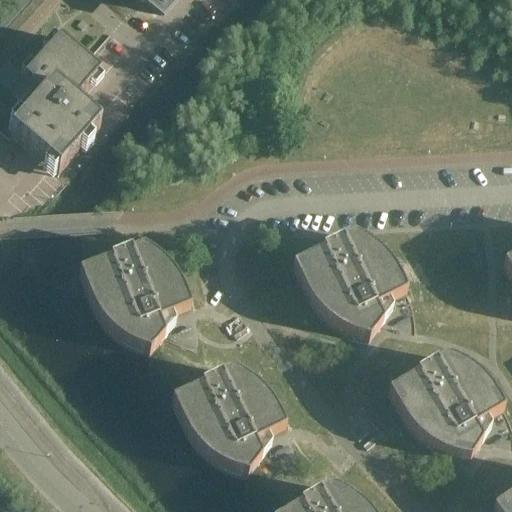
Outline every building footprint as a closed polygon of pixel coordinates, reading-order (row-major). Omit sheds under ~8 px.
[(141,0),(161,17),(175,0),(141,0)] [(100,76),(99,75),(85,63),(59,40),(24,80),(35,90),(21,105),(31,114),(31,115),(10,138),(38,163),(57,180),(99,133),(85,121),(71,108),(100,76)] [(362,344),(368,345),(385,323),(379,311),(406,297),(400,285),(391,271),(380,258),(371,251),(366,248),(353,241),(291,271),(308,304),(312,311),(320,320),(332,330),(337,334),(353,342),(362,344)] [(137,354),(149,357),(167,336),(163,329),(192,314),(179,285),(171,275),(162,265),(151,256),(141,251),(103,268),(79,278),(87,299),(95,316),(99,324),(107,333),(115,341),(123,347),(137,354)] [(511,263),(502,269),(511,285),(511,263)] [(457,463),(469,465),(484,441),(477,430),(503,414),(496,403),(491,395),(486,389),(481,383),(474,378),(470,374),(462,369),(453,365),(445,363),(387,397),(407,430),(414,438),(420,444),(428,450),(434,454),(443,459),(457,463)] [(231,376),(185,399),(171,407),(188,440),(192,446),(198,453),(204,459),(210,464),(217,469),(225,473),(234,477),(247,480),(264,457),(259,447),(285,433),(277,416),(272,408),(267,401),(258,392),(248,384),(235,377),(231,376)] [(329,491),(295,511),(363,511),(364,511),(357,506),(350,501),(340,496),(329,491)] [(511,511),(511,499),(494,511),(511,511)]
